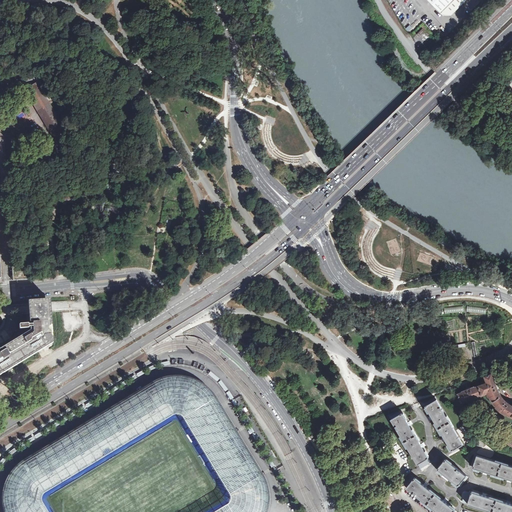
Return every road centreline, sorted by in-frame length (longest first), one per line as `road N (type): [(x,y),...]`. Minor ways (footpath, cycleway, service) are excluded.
road 1 (primary): [(0,429),(195,311),(304,232)]
road 2 (primary): [(293,219),(209,286),(0,412)]
road 3 (primary): [(511,8),(303,211)]
road 4 (unclassified): [(332,511),(316,469),(263,384),(168,292)]
road 5 (primary): [(313,224),(511,30)]
road 6 (secondary): [(511,299),(456,288),(372,297),(340,281)]
road 7 (secondary): [(250,161),(233,106),(234,45),(215,0)]
road 8 (unclassified): [(8,291),(138,278),(168,292)]
